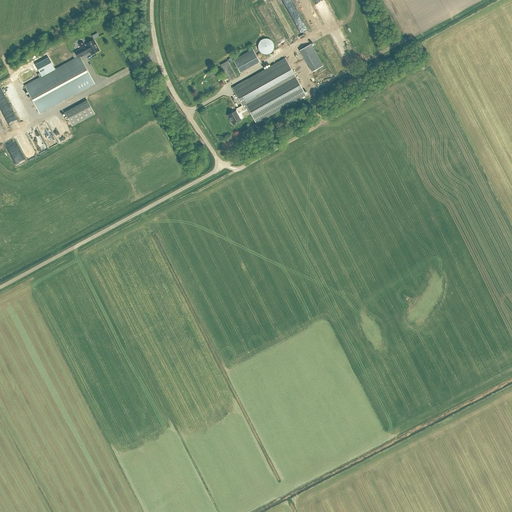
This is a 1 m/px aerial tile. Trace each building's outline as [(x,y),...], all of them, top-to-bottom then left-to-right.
[(331,29),(322,34),(329,49),(338,44),(331,29)] [(274,47),(274,46),(274,45),(274,44),(273,43),(272,42),(272,41),(271,41),(271,40),(270,40),(269,39),(267,39),(266,39),(264,39),(263,39),(262,39),(261,40),(260,41),(259,42),(259,43),(258,44),(258,45),(258,46),(258,47),(258,48),(258,49),(259,50),(259,51),(260,52),(261,53),(262,53),(263,54),(264,54),(265,54),(266,54),(267,54),(268,54),(269,54),(270,53),(271,52),(272,51),(273,50),(274,49),(274,47)] [(92,55),(99,51),(94,40),(86,44),(87,46),(75,52),(78,58),(26,87),(40,113),(94,83),(80,57),(90,52),(92,55)] [(312,72),(323,66),(311,45),(300,51),(312,72)] [(246,108),(247,107),(256,123),(305,95),(285,59),(233,88),(242,106),(236,109),(237,111),(236,112),(235,111),(228,115),(231,120),(230,121),(232,124),(232,123),(233,125),(241,121),(240,120),(242,119),(240,115),(240,114),(247,110),(246,108)] [(231,80),(236,77),(229,64),(224,67),(231,80)] [(228,80),(222,67),(217,70),(223,83),(228,80)] [(10,104),(2,86),(0,87),(0,96),(5,106),(10,104)] [(65,113),(72,126),(94,114),(87,101),(65,113)] [(40,150),(48,147),(38,125),(31,129),(40,150)] [(25,140),(30,155),(35,153),(30,138),(25,140)] [(9,153),(3,158),(9,167),(16,163),(9,153)] [(317,176),(321,181),(325,177),(321,172),(317,176)]
